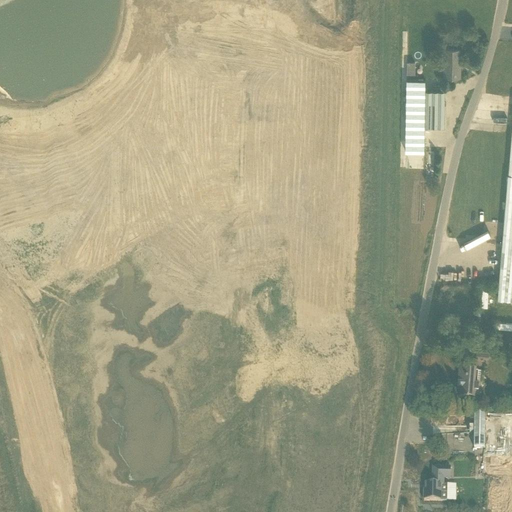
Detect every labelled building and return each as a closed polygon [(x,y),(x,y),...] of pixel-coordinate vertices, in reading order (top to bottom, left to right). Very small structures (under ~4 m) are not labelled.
[(461,49),(445,49),(444,77),(460,77),(461,49)] [(416,73),(416,61),(407,61),(407,73),(416,73)] [(409,81),(403,169),(424,170),(424,127),(431,127),(444,127),(445,105),(445,91),(425,91),(425,81),(409,81)] [(511,174),(508,175),(504,223),(498,286),(497,299),(511,300),(511,174)] [(477,355),(489,357),(490,343),(478,341),(477,355)] [(475,385),(476,371),(460,370),(458,398),(479,399),(480,386),(475,385)] [(485,448),(485,475),(508,475),(511,477),(511,414),(476,414),(476,425),(475,427),(475,448),(485,448)] [(461,418),(461,427),(470,427),(470,418),(461,418)] [(433,468),(433,478),(433,484),(426,484),(426,485),(426,489),(426,490),(424,490),(424,501),(446,501),(449,499),(449,487),(445,484),(445,480),(451,480),(451,468),(433,468)]
